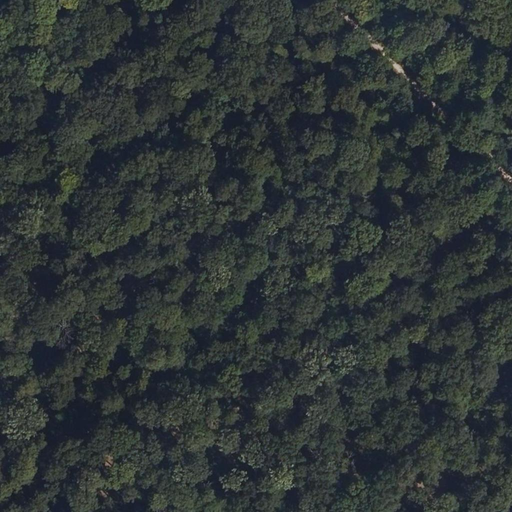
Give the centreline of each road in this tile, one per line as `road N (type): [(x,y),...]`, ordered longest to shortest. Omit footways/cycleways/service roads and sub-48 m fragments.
road 1 (track): [(0,266),(363,38)]
road 2 (unknown): [(363,38),(511,183)]
